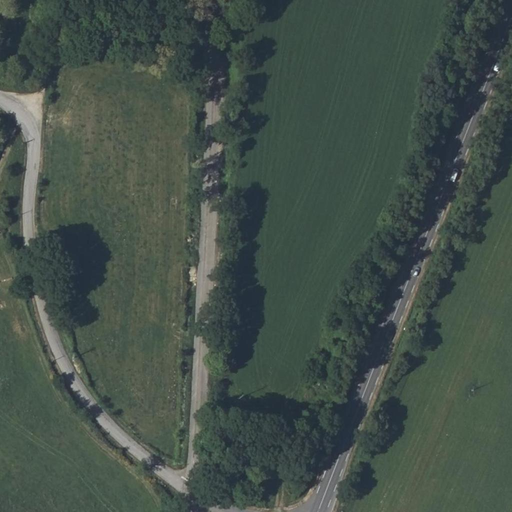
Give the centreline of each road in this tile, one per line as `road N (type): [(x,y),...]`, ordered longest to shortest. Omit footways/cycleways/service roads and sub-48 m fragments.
road 1 (secondary): [(511,6),(318,511)]
road 2 (unclassified): [(220,0),(189,489)]
road 3 (unclassified): [(189,489),(107,425),(61,364),(30,254),(30,132),(0,99)]
